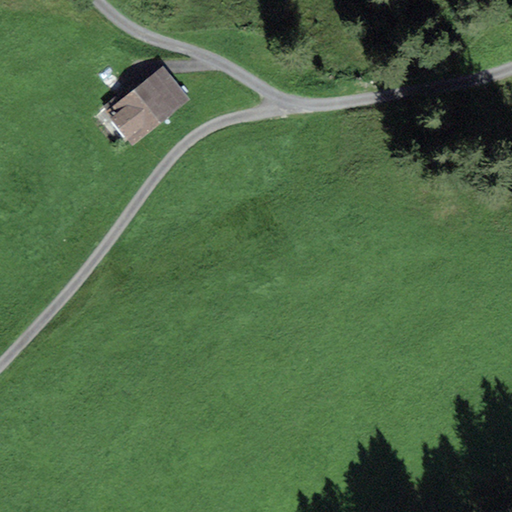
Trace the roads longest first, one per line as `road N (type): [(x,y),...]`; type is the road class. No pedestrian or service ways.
road 1 (track): [(94,0),(137,32),(220,63),(286,102),(337,103),(511,68)]
road 2 (track): [(0,365),(88,271),(184,144),(209,126),(286,102)]
